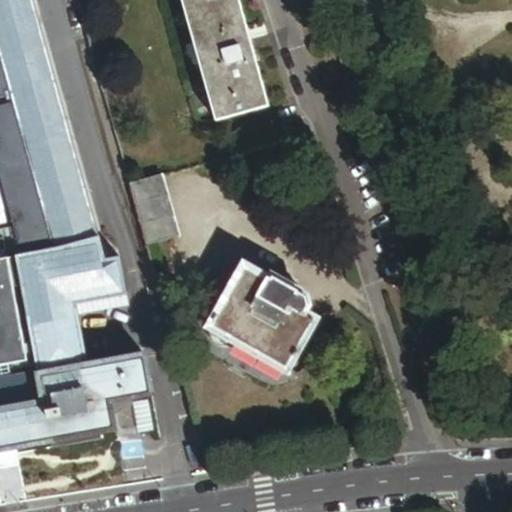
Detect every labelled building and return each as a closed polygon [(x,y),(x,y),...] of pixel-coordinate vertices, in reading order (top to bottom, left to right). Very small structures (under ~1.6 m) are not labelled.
[(0,0),(0,102),(14,98),(16,106),(0,110),(0,174),(23,256),(18,257),(12,228),(2,230),(8,259),(0,260),(0,454),(0,455),(26,450),(28,457),(77,448),(76,441),(115,434),(110,406),(153,399),(146,359),(90,370),(79,309),(130,300),(122,261),(109,263),(101,240),(99,241),(29,0),(0,0)] [(180,0),(216,127),(269,112),(250,43),(244,45),(241,31),(246,30),(238,0),(180,0)] [(317,0),(288,0),(292,9),(317,1),(317,0)] [(250,43),(246,30),(241,31),(244,45),(250,43)] [(178,243),(161,179),(129,188),(146,251),(178,243)] [(288,374),(289,373),(316,324),(306,317),(310,310),(308,301),(298,296),(299,294),(273,279),(270,284),(244,269),(211,330),(211,332),(213,333),(212,336),(212,339),(212,343),(214,345),(216,348),(218,349),(219,350),(223,351),(227,351),(230,350),(233,348),(235,346),(236,344),(263,359),(262,363),(261,366),(262,369),(263,372),(265,375),(268,377),(270,378),(274,378),(277,378),(281,377),(282,376),(284,375),(286,372),(288,374)] [(298,377),(289,373),(288,374),(286,372),(284,375),(282,376),(281,377),(277,378),(274,378),(270,378),(268,377),(265,375),(263,372),(262,369),(261,366),(262,363),(263,359),(236,344),(235,346),(233,348),(230,350),(227,351),(223,351),(219,350),(218,349),(216,348),(214,345),(212,343),(212,339),(212,336),(213,333),(211,332),(211,330),(197,322),(205,353),(273,391),(294,386),(298,377)]
